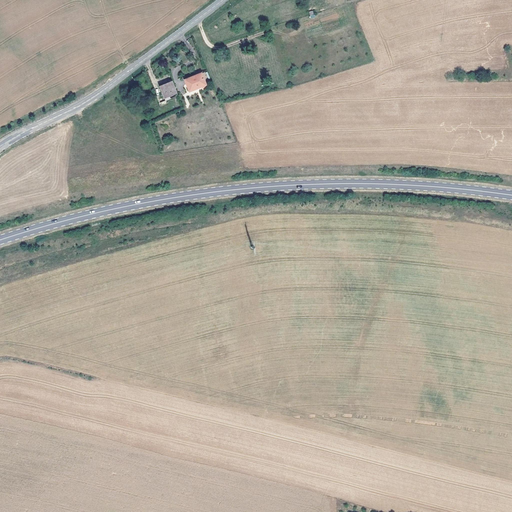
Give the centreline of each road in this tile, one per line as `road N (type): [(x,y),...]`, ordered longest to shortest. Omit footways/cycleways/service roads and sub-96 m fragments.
road 1 (primary): [(511,198),(330,185),(204,195),(0,240)]
road 2 (tertiary): [(222,0),(95,95),(0,146)]
